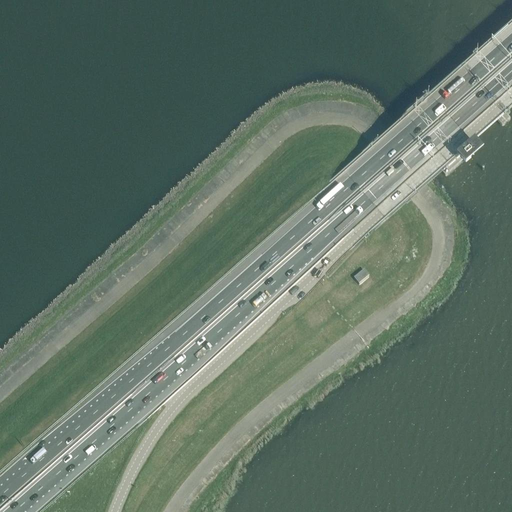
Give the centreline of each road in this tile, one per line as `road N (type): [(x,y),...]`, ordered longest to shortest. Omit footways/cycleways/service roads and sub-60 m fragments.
road 1 (motorway): [(511,46),(0,496)]
road 2 (motorway): [(13,511),(511,74)]
road 3 (unclassified): [(113,511),(152,435),(193,386),(511,100)]
